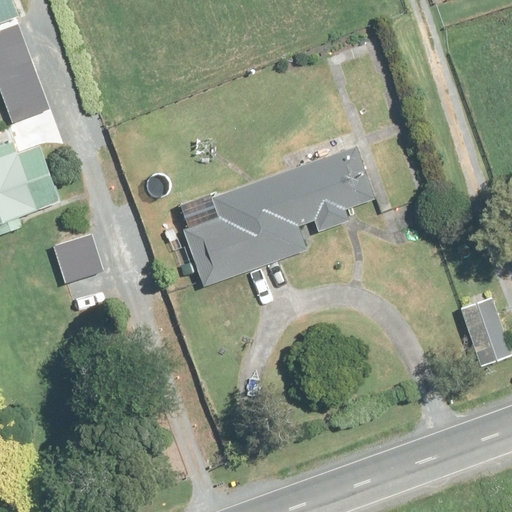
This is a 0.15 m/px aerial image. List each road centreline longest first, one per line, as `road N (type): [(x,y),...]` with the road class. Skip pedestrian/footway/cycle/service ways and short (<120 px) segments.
road 1 (unclassified): [(511,265),(416,0)]
road 2 (secondary): [(283,511),(511,428)]
